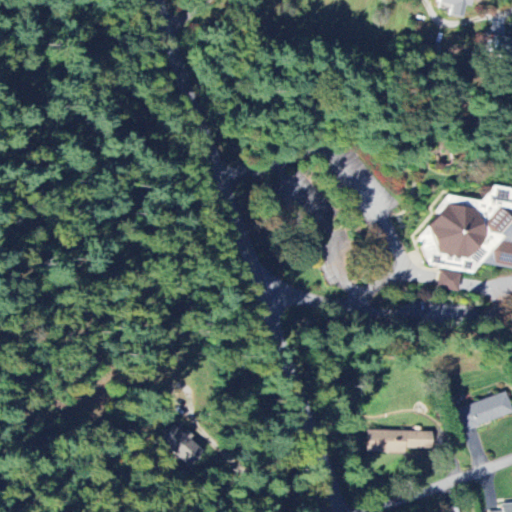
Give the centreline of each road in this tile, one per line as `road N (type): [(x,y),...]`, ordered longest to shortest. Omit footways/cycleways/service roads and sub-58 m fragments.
road 1 (residential): [(341,511),(158,0)]
road 2 (residential): [(171,40),(216,0),(419,2),(429,23),(450,29),(511,11)]
road 3 (residential): [(511,459),(379,511)]
